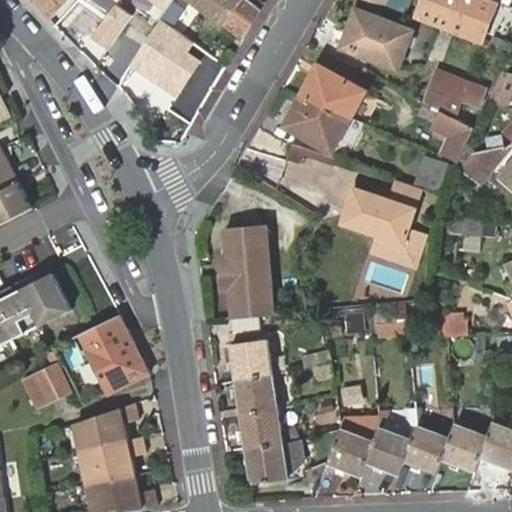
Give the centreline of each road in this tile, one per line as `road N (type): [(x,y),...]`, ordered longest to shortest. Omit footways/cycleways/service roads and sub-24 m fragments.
road 1 (residential): [(145,197),(196,171),(221,145),(305,0)]
road 2 (tertiary): [(13,7),(88,96),(145,197)]
road 3 (residential): [(13,7),(29,68),(89,199)]
road 4 (tertiary): [(180,337),(206,511)]
road 5 (residential): [(89,199),(159,332),(180,337)]
road 6 (tertiary): [(145,197),(180,337)]
